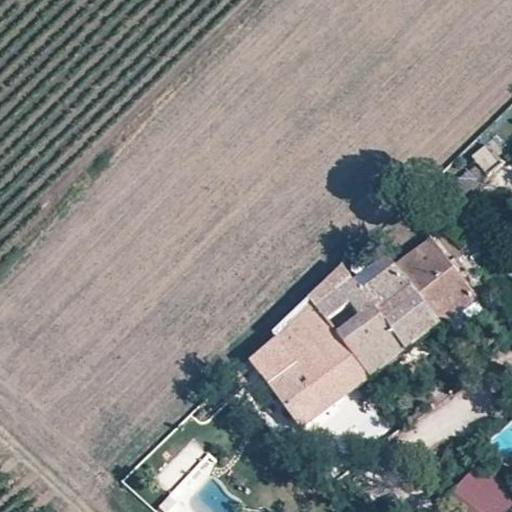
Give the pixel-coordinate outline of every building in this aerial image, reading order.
[(478,165),(489,178),(496,172),(486,159),(478,165)] [(463,177),(473,190),(489,178),(478,165),(463,177)] [(451,186),(462,199),(473,190),(463,177),(451,186)] [(448,210),(462,199),(451,186),(437,198),(448,210)] [(396,268),(441,327),(478,299),(433,241),(396,268)] [(361,294),(396,268),(387,256),(352,283),(361,294)] [(404,355),(441,327),(396,268),(361,294),(404,355)] [(370,381),(404,355),(361,294),(352,283),(343,269),(310,300),(370,381)] [(310,300),(279,329),(282,334),(250,364),(302,431),(337,405),(370,381),(310,300)] [(191,498),(218,467),(207,458),(180,488),(191,498)] [(511,495),(480,463),(455,488),(478,511),(507,511),(511,507),(511,495)]
